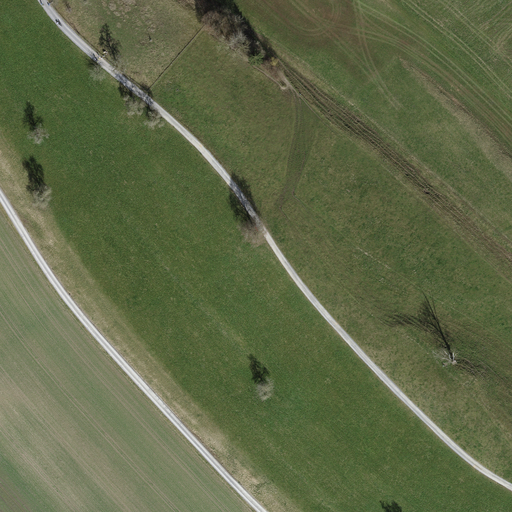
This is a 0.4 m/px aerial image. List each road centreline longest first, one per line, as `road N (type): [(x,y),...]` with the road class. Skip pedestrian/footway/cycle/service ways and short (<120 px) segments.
road 1 (track): [(42,0),(203,150),(348,340),(464,455),(511,487)]
road 2 (track): [(0,194),(60,292),(262,511)]
